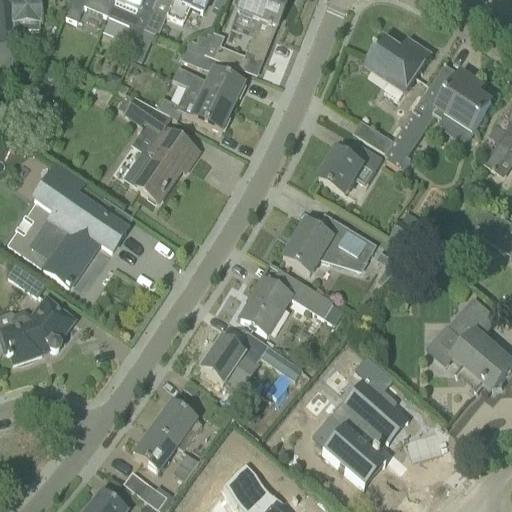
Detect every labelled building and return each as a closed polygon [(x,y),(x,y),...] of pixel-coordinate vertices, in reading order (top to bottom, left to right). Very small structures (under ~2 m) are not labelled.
[(10,0),(10,7),(11,27),(39,27),(38,0),(10,0)] [(86,0),(72,0),(63,22),(74,27),(86,0)] [(86,0),(81,12),(106,22),(107,20),(113,6),(113,5),(114,0),(86,0)] [(128,34),(123,47),(134,53),(135,51),(142,35),(149,20),(143,18),(146,12),(140,9),(143,0),(114,0),(113,5),(113,6),(107,20),(106,22),(105,23),(128,34)] [(157,0),(149,20),(142,35),(151,39),(157,42),(166,21),(180,27),(186,11),(202,17),(209,0),(157,0)] [(235,16),(230,30),(253,39),(245,59),(262,66),(287,4),(277,0),(242,0),(240,6),(235,16)] [(11,27),(10,7),(0,8),(0,6),(0,48),(11,47),(11,27)] [(142,35),(135,51),(144,55),(151,39),(142,35)] [(184,53),(203,61),(212,39),(207,37),(197,41),(195,48),(187,45),(184,53)] [(212,39),(203,61),(206,62),(239,76),(245,62),(223,54),(219,52),(223,42),(212,38),(212,39)] [(366,73),(383,84),(389,88),(384,94),(385,98),(395,105),(400,104),(406,95),(407,95),(429,60),(416,51),(414,53),(406,49),(402,56),(384,45),(378,54),(375,52),(374,55),(376,57),(366,73)] [(206,62),(203,61),(184,53),(179,65),(201,74),(206,62)] [(11,61),(0,62),(0,86),(11,87),(11,61)] [(437,62),(422,86),(429,91),(444,67),(437,62)] [(43,67),(38,65),(34,74),(39,76),(43,67)] [(443,135),(448,140),(453,143),(458,145),(465,147),(469,142),(468,142),(474,132),(475,133),(491,107),(478,99),(481,93),(460,80),(460,79),(446,70),(446,69),(444,68),(394,147),(393,147),(386,159),(385,160),(388,162),(387,165),(404,175),(411,164),(407,162),(434,121),(441,125),(439,129),(440,131),(443,135)] [(191,80),(185,92),(231,114),(242,90),(211,76),(206,87),(191,80)] [(116,94),(121,84),(110,79),(105,90),(116,94)] [(231,114),(185,92),(176,112),(182,115),(180,119),(189,123),(220,138),(231,114)] [(170,124),(155,115),(133,103),(122,119),(142,134),(128,153),(139,161),(122,184),(135,194),(155,207),(178,173),(183,177),(196,158),(163,135),(170,124)] [(161,104),(155,115),(170,124),(175,127),(180,119),(182,115),(176,112),(161,104)] [(353,139),(386,159),(393,147),(361,127),(353,139)] [(494,176),(503,163),(511,169),(511,139),(507,136),(495,152),(484,169),(494,176)] [(383,163),(373,158),(356,147),(348,162),(336,155),(318,185),(344,200),(358,177),(371,184),(383,163)] [(53,172),(32,202),(54,217),(48,225),(47,224),(38,237),(39,242),(40,242),(37,247),(38,251),(46,257),(36,271),(50,281),(67,293),(98,248),(111,257),(124,237),(108,226),(94,216),(101,205),(53,172)] [(511,229),(497,220),(496,222),(484,215),(475,228),(487,236),(482,243),(511,262),(511,260),(511,229)] [(348,265),(350,261),(365,269),(374,253),(322,223),(315,235),(302,227),(281,264),(309,280),(325,252),(348,265)] [(388,239),(412,253),(420,240),(396,226),(388,239)] [(379,258),(374,266),(384,272),(374,289),(379,292),(401,271),(379,258)] [(15,269),(6,281),(34,302),(43,291),(15,269)] [(239,324),(256,335),(265,340),(287,303),(322,324),(332,330),(341,316),(331,309),(332,308),(277,275),(268,290),(262,286),(239,324)] [(51,356),(52,356),(52,357),(53,357),(54,356),(55,356),(56,356),(56,355),(57,355),(57,354),(58,354),(58,353),(58,352),(58,351),(58,350),(58,349),(58,348),(57,348),(57,347),(56,347),(73,325),(45,302),(30,322),(23,317),(14,320),(10,326),(10,331),(0,334),(0,347),(2,354),(4,354),(7,363),(9,362),(11,369),(40,360),(39,356),(48,353),(48,354),(49,355),(50,355),(50,356),(51,356)] [(461,373),(458,377),(477,393),(483,386),(492,394),(511,370),(511,366),(479,338),(494,321),(473,303),(440,341),(456,356),(449,363),(461,373)] [(199,375),(216,386),(225,392),(235,378),(231,375),(245,354),(260,363),(260,364),(293,387),(301,375),(267,352),(246,338),(234,355),(219,345),(199,375)] [(348,479),(348,480),(363,493),(364,491),(360,488),(379,467),(382,470),(384,469),(375,461),(377,459),(373,455),(374,454),(372,450),(379,441),(387,448),(388,447),(386,445),(404,424),(406,426),(407,425),(377,399),(390,384),(375,371),(375,370),(366,362),(352,378),(361,386),(343,406),(339,403),(330,414),(339,422),(332,430),(340,436),(323,456),(348,479)] [(188,386),(182,395),(191,402),(198,393),(188,386)] [(170,409),(152,435),(175,451),(182,457),(201,430),(170,409)] [(212,409),(203,421),(220,434),(229,421),(212,409)] [(175,451),(152,435),(133,461),(156,477),(172,455),(175,451)] [(189,462),(180,475),(188,481),(198,467),(189,462)] [(275,511),(277,511),(239,470),(217,490),(236,511),(275,511)] [(138,501),(152,511),(165,511),(172,503),(167,499),(164,503),(147,490),(138,501)] [(116,511),(115,511),(100,499),(89,511),(116,511)]
